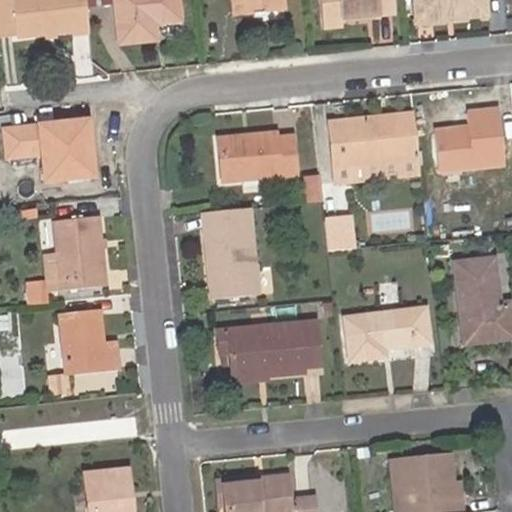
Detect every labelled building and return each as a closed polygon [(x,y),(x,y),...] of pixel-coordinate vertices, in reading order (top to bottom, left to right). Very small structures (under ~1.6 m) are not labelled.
[(84,2),(83,0),(11,0),(16,37),(44,34),(53,34),(67,32),(87,30),(84,2)] [(175,0),(111,0),(115,39),(153,36),(152,18),(177,15),(175,0)] [(228,0),(230,13),(243,12),(241,0),(228,0)] [(241,0),(243,12),(280,8),(278,0),(241,0)] [(338,13),(371,10),(391,8),(390,0),(316,0),(319,23),(338,20),(338,18),(338,13)] [(412,0),(414,17),(446,14),(446,7),(464,5),(464,13),(485,11),(484,0),(412,0)] [(468,125),(461,125),(435,128),(438,162),(503,156),(498,103),(466,106),(468,120),(468,125)] [(414,112),(413,106),(381,110),(381,115),(414,112)] [(381,115),(381,110),(330,115),(334,159),(417,151),(414,112),(381,115)] [(68,158),(80,156),(75,118),(31,122),(38,178),(70,175),(68,158)] [(251,130),(219,133),(222,171),(296,166),(293,127),(277,129),(276,124),(251,126),(251,130)] [(81,173),(80,156),(68,158),(70,175),(81,173)] [(244,199),(199,203),(204,266),(210,266),(212,288),(250,285),(244,199)] [(98,241),(97,232),(95,208),(52,213),(59,284),(102,279),(98,241)] [(453,252),(461,333),(510,328),(508,303),(507,293),(497,294),(493,249),(453,252)] [(210,266),(204,266),(205,288),(212,288),(210,266)] [(385,337),(386,341),(425,337),(421,303),(341,311),(344,352),(379,349),(378,342),(377,338),(385,337)] [(100,343),(99,335),(96,305),(57,310),(63,365),(114,361),(112,342),(100,343)] [(259,360),(259,365),(298,361),(298,356),(312,354),(308,314),(223,323),(225,342),(227,363),(259,360)] [(225,342),(223,323),(212,323),(214,343),(225,342)] [(112,334),(99,335),(100,343),(112,342),(112,334)] [(390,356),(436,353),(435,344),(390,347),(390,356)] [(260,369),(259,365),(259,360),(227,363),(228,374),(260,369)] [(465,511),(464,500),(445,502),(444,497),(456,495),(455,483),(452,453),(402,457),(406,500),(407,511),(465,511)] [(389,459),(395,511),(407,511),(406,500),(402,457),(389,459)] [(130,511),(130,509),(125,509),(123,487),(128,486),(126,468),(82,472),(84,491),(88,491),(90,511),(130,511)] [(220,479),(220,485),(252,483),(252,479),(252,476),(220,479)] [(220,485),(222,506),(222,511),(311,511),(309,496),(290,499),(292,506),(286,506),(283,477),(252,479),(252,483),(220,485)] [(462,483),(455,483),(456,495),(444,497),(445,502),(464,500),(462,483)] [(215,507),(222,506),(220,485),(213,486),(215,507)]
